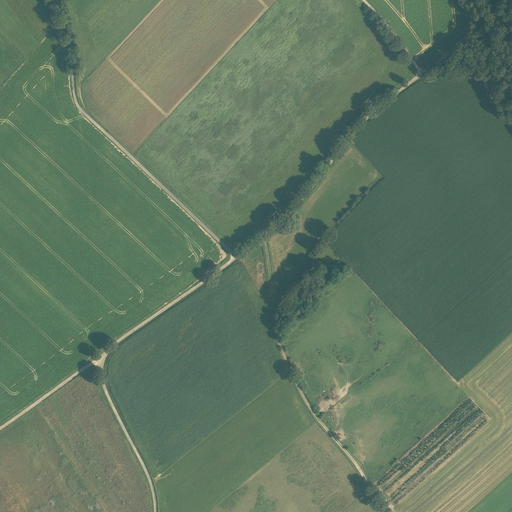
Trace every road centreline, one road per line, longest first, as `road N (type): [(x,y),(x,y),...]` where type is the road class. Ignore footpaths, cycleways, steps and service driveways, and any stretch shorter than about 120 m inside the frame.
road 1 (unclassified): [(236,256),(78,107),(54,0)]
road 2 (track): [(263,237),(284,353),(308,404),(382,511)]
road 3 (unclassified): [(236,256),(296,205),(363,120),(421,73)]
road 4 (unclassified): [(100,356),(236,256)]
road 5 (unclassified): [(155,511),(100,356)]
road 6 (unclassified): [(0,429),(100,356)]
